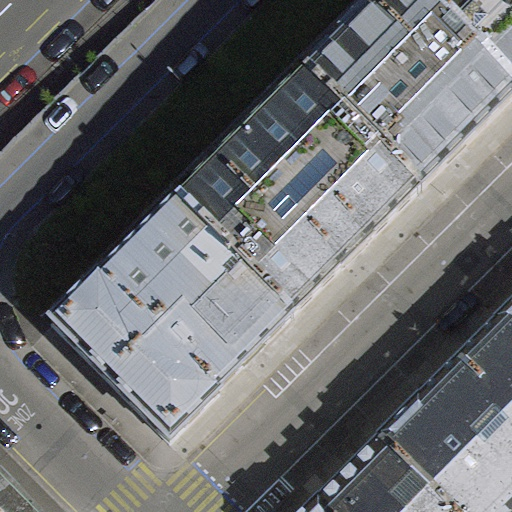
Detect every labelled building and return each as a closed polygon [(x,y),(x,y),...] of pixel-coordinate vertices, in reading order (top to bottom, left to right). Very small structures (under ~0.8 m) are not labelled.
[(511,87),(424,0),(386,0),(308,79),(420,194),(455,160),(511,104),(511,87)] [(511,0),(424,0),(511,87),(511,0)] [(420,194),(308,79),(180,209),(292,323),(420,194)] [(292,323),(180,209),(57,330),(169,443),(292,323)] [(511,316),(462,366),(511,416),(511,316)] [(511,511),(511,416),(462,366),(383,444),(450,511),(511,511)] [(450,511),(383,444),(314,511),(450,511)] [(0,511),(25,511),(0,486),(0,511)]
